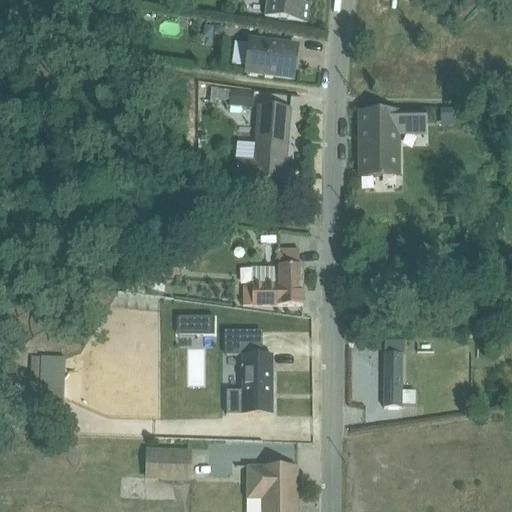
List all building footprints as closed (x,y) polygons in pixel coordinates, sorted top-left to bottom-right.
[(264,19),(307,25),(308,23),(306,23),(308,6),(310,6),(310,5),(302,3),(302,0),(248,0),(248,1),(266,4),(264,19)] [(231,40),(230,67),(242,68),(241,79),(294,81),(296,43),(231,40)] [(229,109),(252,110),(253,93),(211,90),(210,108),(216,108),(217,102),(229,102),(229,109)] [(235,181),(284,185),(290,111),(257,108),(252,163),(238,162),(235,181)] [(451,126),(454,113),(439,110),(437,123),(451,126)] [(426,138),(426,116),(370,116),(370,134),(361,134),(361,178),(400,178),(400,140),(426,138)] [(2,222),(0,226),(0,255),(17,261),(28,233),(2,222)] [(258,231),(257,242),(272,244),(274,234),(258,231)] [(243,308),(303,308),(303,268),(299,268),(299,252),(278,252),(278,269),(252,270),(251,285),(246,286),(246,289),(242,289),(243,308)] [(180,279),(181,265),(162,264),(161,265),(155,266),(153,278),(180,279)] [(174,347),(212,348),(213,317),(176,316),(174,347)] [(494,344),(511,341),(511,325),(492,327),(494,344)] [(263,356),(263,333),(225,333),(225,356),(263,356)] [(384,355),(383,410),(402,411),(402,355),(384,355)] [(226,417),(273,417),(272,357),(242,357),(242,392),(226,392),(226,417)] [(66,360),(34,359),(32,401),(39,401),(39,413),(64,414),(66,360)] [(146,451),(145,482),(191,484),(192,453),(146,451)] [(260,511),(297,511),(298,469),(245,469),(246,502),(260,502),(260,511)]
